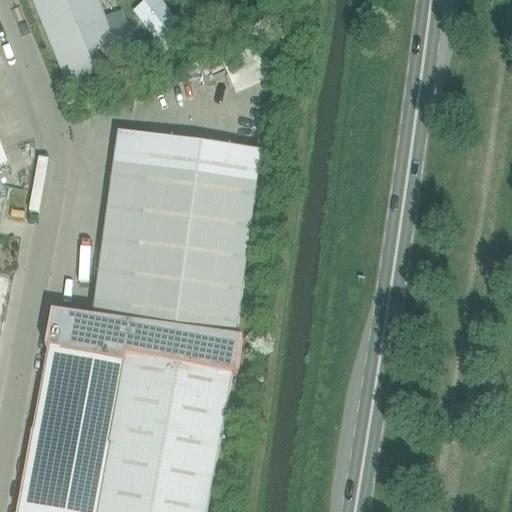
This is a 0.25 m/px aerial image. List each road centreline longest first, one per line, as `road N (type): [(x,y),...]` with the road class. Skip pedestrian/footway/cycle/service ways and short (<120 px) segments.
road 1 (primary): [(356,511),(429,0)]
road 2 (unclassified): [(0,474),(54,164),(52,131),(3,0)]
